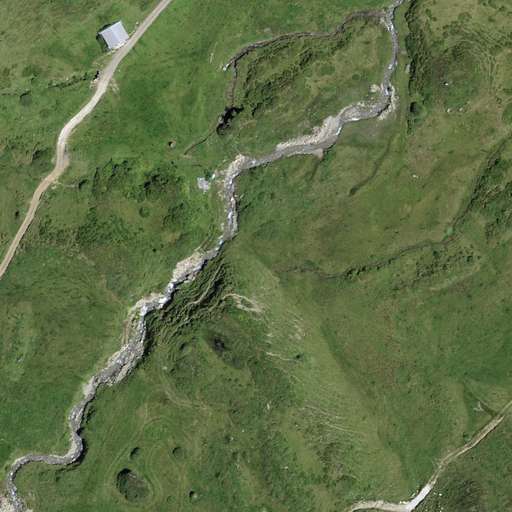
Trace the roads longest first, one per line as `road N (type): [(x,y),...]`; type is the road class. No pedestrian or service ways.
road 1 (track): [(163,0),(62,137),(61,168),(41,181),(0,273)]
road 2 (track): [(511,402),(446,456),(411,506),(365,504),(344,511)]
